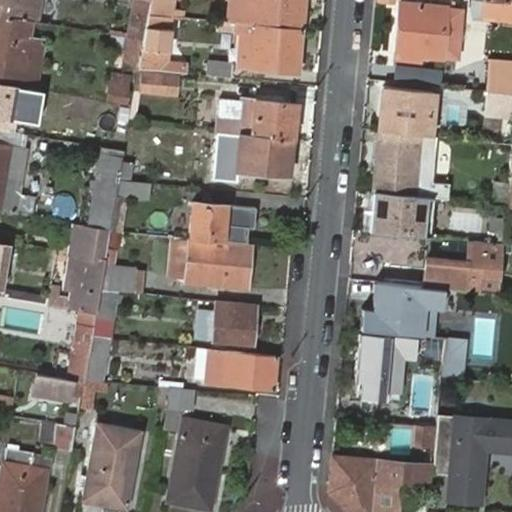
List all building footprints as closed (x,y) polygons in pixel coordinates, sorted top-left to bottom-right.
[(0,0),(0,17),(25,21),(27,12),(19,10),(8,9),(9,0),(0,0)] [(9,0),(8,9),(19,10),(20,0),(9,0)] [(148,0),(146,12),(170,15),(181,16),(182,8),(169,7),(169,0),(148,0)] [(235,22),(301,28),(303,0),(232,0),(231,21),(235,22)] [(502,0),(482,0),(481,10),(501,12),(502,0)] [(399,3),(395,52),(457,58),(462,9),(399,3)] [(141,39),(136,68),(184,73),(184,66),(165,64),(170,15),(146,12),(141,39)] [(25,21),(0,17),(0,83),(14,86),(27,89),(36,90),(45,39),(25,36),(27,21),(25,21)] [(231,32),(231,21),(217,20),(216,31),(231,32)] [(297,72),(301,28),(235,22),(235,32),(240,32),(253,33),(250,67),(297,72)] [(236,65),(250,67),(253,33),(240,32),(236,65)] [(121,66),(136,68),(141,39),(125,37),(121,66)] [(511,61),(488,60),(486,90),(511,93),(511,61)] [(206,75),(230,77),(231,64),(206,62),(206,75)] [(109,71),(103,102),(124,105),(129,75),(109,71)] [(139,72),(137,91),(174,94),(176,76),(139,72)] [(0,115),(8,117),(14,86),(0,83),(0,115)] [(14,86),(8,117),(22,119),(27,89),(14,86)] [(382,87),(378,130),(429,135),(434,92),(382,87)] [(238,133),(240,99),(216,97),(213,131),(238,133)] [(240,99),(238,133),(284,138),(285,123),(292,123),(294,104),(240,99)] [(284,138),(291,139),(292,123),(285,123),(284,138)] [(491,142),(496,142),(501,143),(503,126),(493,125),(491,142)] [(378,130),(372,191),(426,196),(426,189),(432,136),(429,135),(378,130)] [(284,138),(238,133),(235,170),(288,176),(291,139),(284,138)] [(0,211),(7,213),(19,147),(0,143),(0,211)] [(97,155),(84,226),(108,231),(113,204),(115,193),(117,180),(120,167),(121,160),(97,155)] [(117,180),(115,193),(137,196),(139,182),(117,180)] [(426,196),(432,197),(436,197),(437,190),(426,189),(426,196)] [(372,191),(368,232),(419,236),(422,205),(431,206),(432,197),(426,196),(372,191)] [(217,240),(226,241),(229,204),(195,201),(193,238),(217,240)] [(505,204),(495,203),(491,230),(503,231),(504,220),(505,204)] [(449,212),(449,231),(480,231),(480,212),(449,212)] [(503,231),(503,237),(511,238),(511,221),(504,220),(503,231)] [(44,298),(43,306),(53,307),(94,314),(99,288),(103,263),(106,245),(108,231),(84,226),(75,225),(70,253),(78,254),(69,302),(44,298)] [(193,238),(186,238),(182,278),(244,285),(247,243),(226,241),(217,240),(193,238)] [(426,258),(423,286),(443,288),(480,291),(492,292),(498,293),(502,243),(468,241),(466,262),(426,258)] [(103,263),(99,288),(134,291),(137,267),(103,263)] [(362,309),(360,331),(433,338),(436,308),(441,308),(443,288),(423,286),(374,281),(371,309),(362,309)] [(214,301),(212,318),(231,319),(232,303),(214,301)] [(207,304),(197,303),(194,338),(204,339),(207,304)] [(231,319),(212,318),(210,339),(250,342),(253,304),(232,303),(231,319)] [(70,350),(87,353),(90,337),(92,327),(75,324),(70,350)] [(359,334),(354,381),(392,385),(395,357),(406,358),(408,339),(359,334)] [(440,376),(459,379),(462,340),(443,339),(440,376)] [(269,354),(205,348),(198,378),(204,384),(270,389),(273,354),(269,354)] [(68,394),(80,396),(82,384),(33,375),(30,395),(67,400),(68,394)] [(163,388),(163,411),(190,410),(190,388),(163,388)] [(436,414),(438,404),(418,402),(417,426),(415,446),(431,448),(436,414)] [(66,405),(63,425),(75,427),(78,407),(66,405)] [(209,433),(213,420),(184,413),(167,498),(209,507),(224,436),(209,433)] [(511,420),(436,414),(431,473),(446,475),(444,502),(479,505),(484,451),(511,453),(511,420)] [(93,419),(81,490),(101,494),(99,502),(125,507),(140,428),(93,419)] [(227,423),(213,420),(209,433),(224,436),(227,423)] [(66,450),(70,427),(53,424),(48,446),(66,450)] [(38,511),(45,473),(29,470),(32,454),(5,449),(0,474),(0,511),(38,511)] [(349,511),(370,511),(372,497),(399,497),(399,490),(400,486),(427,488),(430,466),(333,456),(329,492),(349,511)] [(101,494),(81,490),(79,499),(99,502),(101,494)] [(408,502),(408,511),(420,511),(421,503),(408,502)]
